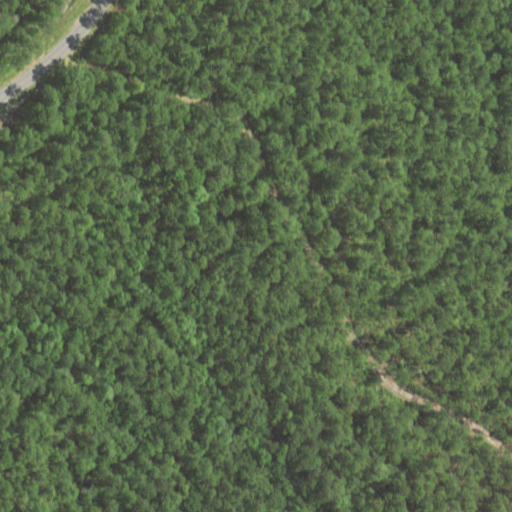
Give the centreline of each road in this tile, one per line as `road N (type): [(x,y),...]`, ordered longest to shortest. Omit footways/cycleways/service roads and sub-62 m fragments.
road 1 (residential): [(63,49),(193,124)]
road 2 (tertiary): [(107,0),(63,49),(0,94)]
